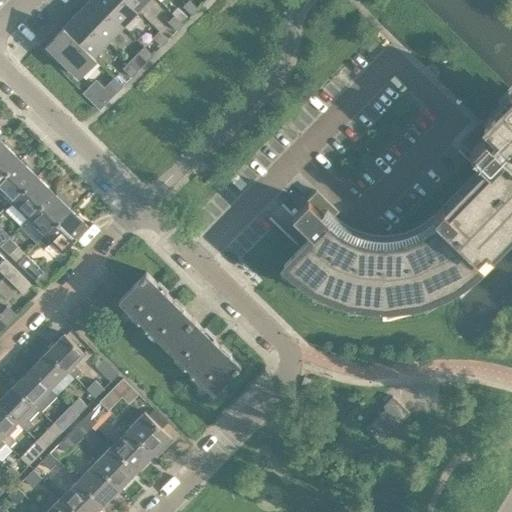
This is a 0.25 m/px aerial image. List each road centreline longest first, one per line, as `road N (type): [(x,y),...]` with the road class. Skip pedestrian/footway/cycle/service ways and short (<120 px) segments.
road 1 (unclassified): [(160,511),(296,365),(141,213)]
road 2 (unclassified): [(141,213),(0,68)]
road 3 (unclassified): [(0,346),(141,213)]
